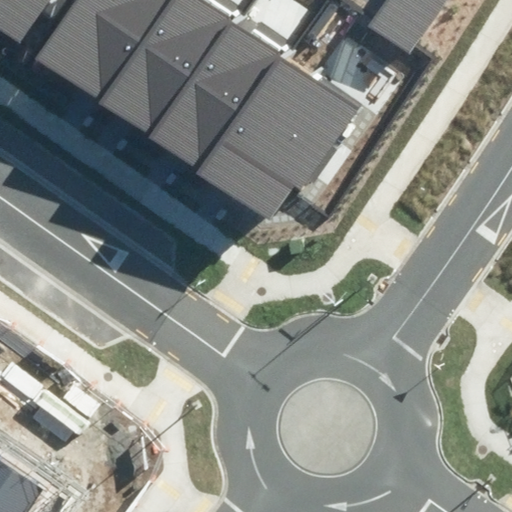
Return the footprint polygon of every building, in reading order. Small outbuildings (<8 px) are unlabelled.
[(50,0),(0,0),(0,33),(17,46),(50,0)] [(99,99),(167,0),(71,0),(33,54),(99,99)] [(164,144),(243,31),(198,0),(167,0),(99,99),(164,144)] [(451,0),(384,0),(369,22),(414,54),(451,0)] [(212,178),(291,64),(243,31),(164,144),(212,178)] [(291,64),(212,178),(272,219),(295,186),(306,194),(363,114),(291,64)] [(0,511),(27,511),(42,491),(0,461),(0,511)]
